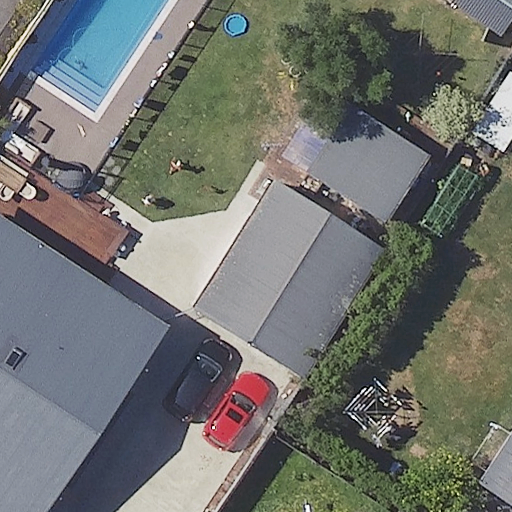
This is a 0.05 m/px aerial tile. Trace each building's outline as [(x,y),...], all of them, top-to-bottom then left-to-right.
[(511,22),(511,0),(456,0),(502,35),(511,22)] [(425,157),(341,98),(300,157),(383,216),(425,157)] [(378,253),(271,185),(197,302),(305,370),(378,253)] [(40,511),(167,320),(0,209),(0,511),(40,511)] [(511,511),(511,407),(466,474),(511,504),(511,511)]
